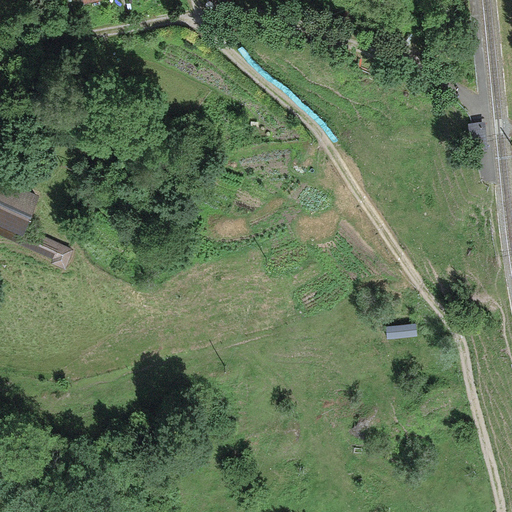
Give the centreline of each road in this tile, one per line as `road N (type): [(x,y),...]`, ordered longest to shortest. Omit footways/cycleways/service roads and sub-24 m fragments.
road 1 (track): [(503,511),(469,368),(448,318),(321,135),(198,14)]
road 2 (track): [(511,130),(387,51),(266,14),(198,14)]
road 3 (track): [(198,14),(0,46)]
